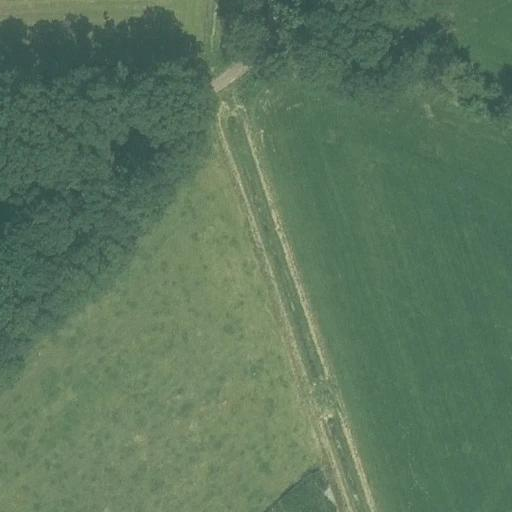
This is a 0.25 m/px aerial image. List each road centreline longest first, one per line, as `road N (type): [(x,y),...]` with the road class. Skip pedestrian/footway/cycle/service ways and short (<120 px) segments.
road 1 (unclassified): [(0,108),(211,85),(309,33)]
road 2 (track): [(211,85),(0,288)]
